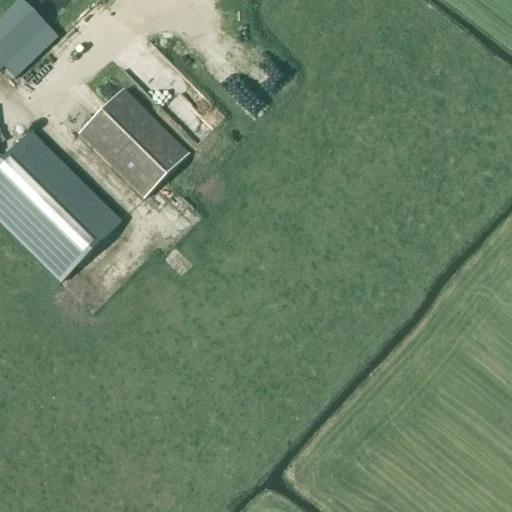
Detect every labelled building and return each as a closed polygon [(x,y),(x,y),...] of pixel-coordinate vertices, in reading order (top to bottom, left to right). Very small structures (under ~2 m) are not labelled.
[(14,58),(45,28),(21,2),(0,22),(0,71),(3,68),(10,74),(20,64),(14,58)] [(269,57),(251,73),(269,93),(287,77),(269,57)] [(251,113),(268,97),(245,73),(227,89),(251,113)] [(196,137),(215,119),(181,83),(162,101),(196,137)] [(79,137),(143,202),(188,157),(123,92),(79,137)] [(119,226),(29,135),(0,164),(0,224),(60,285),(119,226)]
